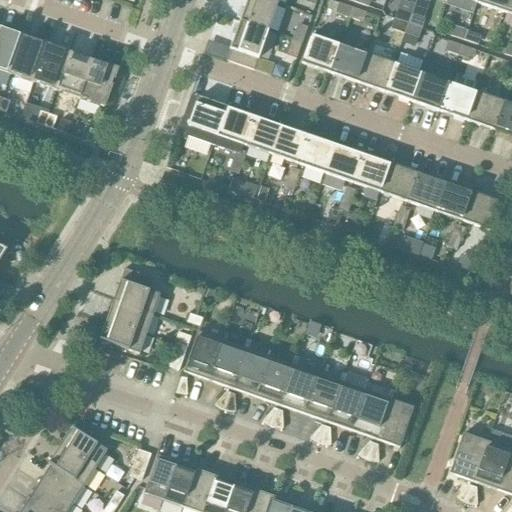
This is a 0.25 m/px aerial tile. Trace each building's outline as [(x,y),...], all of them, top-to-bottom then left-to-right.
[(268,32),(277,5),(263,0),(246,0),(239,22),(268,32)] [(447,0),(445,6),(472,15),(473,15),(477,4),(478,0),(447,0)] [(504,14),(508,0),(478,0),(477,4),(504,14)] [(349,19),(352,9),(342,5),(338,15),(349,19)] [(352,9),(349,19),(360,22),(363,12),(352,9)] [(397,21),(408,25),(411,15),(400,11),(397,21)] [(408,25),(418,29),(422,19),(411,15),(408,25)] [(408,25),(397,21),(394,31),(404,34),(408,25)] [(227,62),(254,71),(258,60),(268,32),(239,22),(229,50),(230,51),(227,62)] [(408,25),(404,34),(415,38),(418,29),(408,25)] [(302,44),(306,31),(297,27),(292,41),(302,44)] [(464,41),(467,31),(456,27),(453,37),(464,41)] [(0,30),(0,71),(8,74),(7,75),(10,76),(23,38),(21,37),(20,37),(10,34),(11,33),(7,32),(6,34),(0,32),(1,30),(0,30)] [(467,31),(464,41),(474,45),(478,35),(467,31)] [(329,74),(339,46),(311,36),(301,65),(329,74)] [(33,84),(46,46),(44,45),(43,45),(33,42),(34,41),(30,40),(29,42),(24,40),(24,38),(23,38),(10,76),(11,76),(11,75),(17,77),(17,78),(20,80),(21,78),(31,82),(30,83),(33,84)] [(458,57),(462,47),(451,43),(447,53),(458,57)] [(46,46),(33,84),(34,84),(34,83),(41,85),(40,86),(43,88),(44,86),(54,90),(53,91),(56,92),(70,54),(67,53),(56,50),(57,49),(53,48),(52,50),(47,48),(47,46),(46,46)] [(367,55),(339,46),(329,74),(357,84),(367,55)] [(462,47),(458,57),(469,60),(472,50),(462,47)] [(79,100),(93,62),(90,61),(79,58),(80,57),(76,56),(75,58),(70,56),(70,54),(56,92),(57,92),(57,91),(64,93),(63,95),(66,96),(67,94),(77,98),(76,99),(79,100)] [(357,84),(384,93),(394,64),(367,55),(357,84)] [(258,60),(254,71),(270,77),(274,66),(258,60)] [(93,62),(79,100),(80,100),(80,99),(87,101),(86,103),(89,104),(90,102),(100,106),(100,107),(103,108),(111,87),(110,87),(113,79),(117,70),(113,69),(103,66),(103,65),(99,64),(98,66),(93,64),(93,62)] [(511,75),(511,64),(505,62),(502,72),(511,75)] [(421,74),(394,64),(384,93),(411,103),(421,74)] [(421,74),(411,103),(439,112),(449,84),(421,74)] [(449,84),(439,112),(466,122),(476,93),(449,84)] [(503,103),(476,93),(466,122),(493,131),(503,103)] [(187,106),(176,138),(186,141),(187,138),(212,147),(226,108),(198,98),(194,108),(187,106)] [(2,99),(0,105),(0,111),(6,114),(10,102),(2,99)] [(511,137),(511,105),(503,103),(493,131),(511,137)] [(226,108),(212,147),(235,155),(236,150),(241,152),(243,146),(253,117),(226,108)] [(44,127),(48,115),(40,112),(36,124),(44,127)] [(48,115),(44,127),(52,130),(56,118),(48,115)] [(243,146),(270,156),(280,127),(253,117),(243,146)] [(58,131),(68,134),(71,123),(61,120),(58,131)] [(307,136),(280,127),(270,156),(297,165),(307,136)] [(94,145),(99,133),(90,130),(86,142),(94,145)] [(297,165),(325,175),(335,146),(307,136),(297,165)] [(325,175),(352,184),(362,155),(335,146),(325,175)] [(232,161),(242,164),(246,154),(241,152),(236,150),(235,155),(232,161)] [(352,184),(380,194),(390,165),(362,155),(352,184)] [(232,161),(229,172),(238,175),(242,164),(232,161)] [(417,174),(390,165),(380,194),(407,203),(417,174)] [(287,180),(297,183),(301,172),(291,168),(287,180)] [(417,174),(407,203),(434,213),(444,184),(417,174)] [(297,183),(287,180),(283,191),(293,194),(297,183)] [(247,184),(242,196),(253,200),(257,188),(247,184)] [(434,213),(461,222),(471,193),(444,184),(434,213)] [(261,188),(256,201),(264,204),(269,191),(261,188)] [(342,199),(352,202),(356,191),(346,188),(342,199)] [(490,232),(500,203),(471,193),(461,222),(490,232)] [(352,202),(342,199),(338,210),(348,213),(352,202)] [(396,218),(406,221),(410,210),(400,207),(396,218)] [(406,221),(396,218),(393,228),(402,232),(406,221)] [(451,237),(460,240),(464,229),(454,226),(451,237)] [(460,240),(451,237),(447,248),(457,251),(460,240)] [(425,241),(420,257),(432,260),(437,245),(425,241)] [(113,302),(153,316),(160,296),(149,292),(153,279),(124,269),(120,282),(113,302)] [(146,336),(153,316),(113,302),(106,322),(146,336)] [(202,320),(189,315),(187,323),(199,328),(202,320)] [(146,336),(106,322),(99,342),(139,356),(146,336)] [(175,341),(188,346),(190,338),(178,333),(175,341)] [(208,382),(222,342),(197,333),(183,373),(208,382)] [(188,346),(175,341),(166,368),(178,372),(188,346)] [(208,382),(231,390),(245,350),(248,351),(249,347),(245,345),(243,350),(222,342),(208,382)] [(231,390),(255,399),(269,359),(248,351),(245,350),(231,390)] [(255,399),(279,407),(293,367),(295,368),(297,363),(292,362),(291,366),(269,359),(255,399)] [(279,407),(303,416),(317,376),(295,368),(293,367),(279,407)] [(303,416),(327,424),(341,384),(343,385),(345,380),(340,379),(339,383),(317,376),(303,416)] [(182,377),(176,394),(179,395),(181,396),(184,396),(187,396),(186,379),(182,377)] [(327,424),(351,432),(365,392),(343,385),(341,384),(327,424)] [(351,432),(374,441),(389,401),(391,401),(392,397),(388,395),(386,400),(365,392),(351,432)] [(224,411),(230,394),(226,393),(215,406),(217,407),(219,409),(222,410),(224,411)] [(230,394),(224,411),(227,412),(230,413),(232,413),(235,413),(234,396),(230,394)] [(399,449),(413,409),(391,401),(389,401),(374,441),(399,449)] [(272,428),(278,411),(274,410),(262,422),(265,424),(267,426),(269,427),(272,428)] [(278,411),(272,428),(275,429),(277,429),(280,429),(283,430),(282,412),(278,411)] [(319,445),(325,428),(321,426),(310,439),(312,441),(314,442),(317,444),(319,445)] [(325,428),(319,445),(322,446),(325,446),(327,446),(330,446),(330,429),(325,428)] [(59,447),(95,470),(106,452),(71,429),(59,447)] [(448,475),(473,483),(487,443),(485,442),(463,435),(448,475)] [(497,492),(511,452),(489,444),(491,440),(486,438),(485,442),(487,443),(473,483),(497,492)] [(367,461),(373,444),(369,443),(358,456),(360,458),(362,459),(364,460),(367,461)] [(373,444),(367,461),(370,462),(373,463),(375,463),(378,463),(377,446),(373,444)] [(84,487),(95,470),(59,447),(48,466),(50,467),(50,466),(84,487)] [(150,455),(138,451),(129,477),(141,482),(150,455)] [(511,451),(511,452),(497,492),(511,497),(511,451)] [(163,502),(176,464),(156,457),(143,495),(163,502)] [(195,471),(176,464),(163,502),(182,509),(195,471)] [(50,466),(50,467),(39,483),(73,505),(84,487),(50,466)] [(191,511),(202,511),(215,478),(195,471),(182,509),(191,511)] [(202,511),(224,511),(234,485),(215,478),(202,511)] [(46,511),(68,511),(73,505),(39,483),(28,500),(46,511)] [(224,511),(246,511),(253,491),(234,485),(224,511)] [(466,504),(472,487),(468,486),(456,499),(458,500),(461,502),(463,503),(466,504)] [(472,487),(466,504),(469,505),(471,506),(474,506),(477,506),(476,489),(472,487)] [(246,511),(267,511),(273,498),(253,491),(246,511)] [(109,503),(116,508),(123,497),(116,492),(109,503)] [(267,511),(289,511),(292,505),(273,498),(267,511)] [(46,511),(28,500),(20,511),(46,511)] [(113,511),(116,508),(109,503),(103,511),(113,511)]
